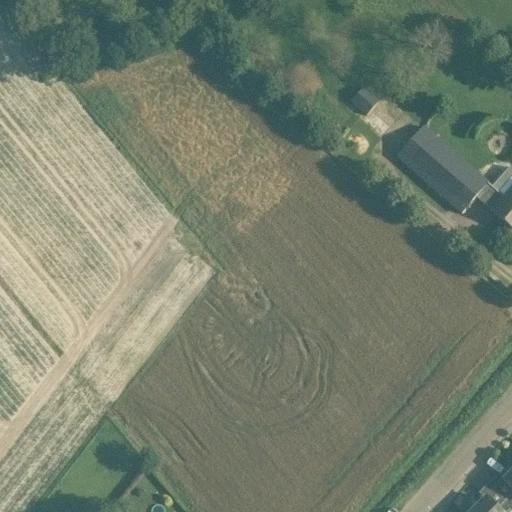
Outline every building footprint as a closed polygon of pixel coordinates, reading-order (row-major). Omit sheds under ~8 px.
[(379,103),(366,92),(364,89),(351,104),(367,118),(379,103)] [(475,199),(494,215),(511,230),(511,194),(508,199),(494,186),(492,188),(488,184),(489,183),(425,127),(395,160),(461,216),(475,199)] [(384,313),(411,336),(420,325),(430,334),(460,300),(434,277),(411,304),(400,295),(384,313)] [(511,494),(505,502),(511,508),(511,473),(503,482),(511,490),(511,494)] [(486,500),(473,511),(511,511),(511,508),(505,502),(496,510),(486,500)]
